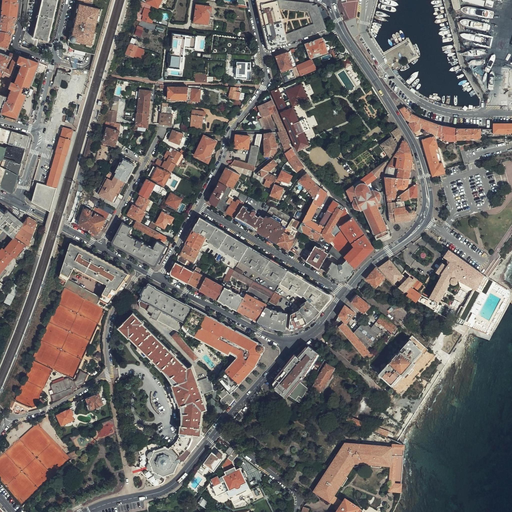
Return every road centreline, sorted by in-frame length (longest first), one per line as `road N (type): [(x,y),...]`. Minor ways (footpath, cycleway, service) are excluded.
road 1 (residential): [(8,421),(50,407),(108,371),(108,323),(140,270)]
road 2 (secondary): [(422,220),(427,191),(414,145),(339,27)]
road 3 (residential): [(197,208),(230,133),(265,87),(263,56)]
road 4 (residential): [(197,208),(344,294)]
road 5 (secondary): [(87,511),(169,486),(217,430)]
road 6 (secondary): [(289,341),(158,279)]
road 7 (unknown): [(318,328),(349,365),(367,366),(403,329),(382,313)]
road 8 (residential): [(217,430),(303,497),(297,511)]
road 9 (residential): [(99,246),(157,140)]
